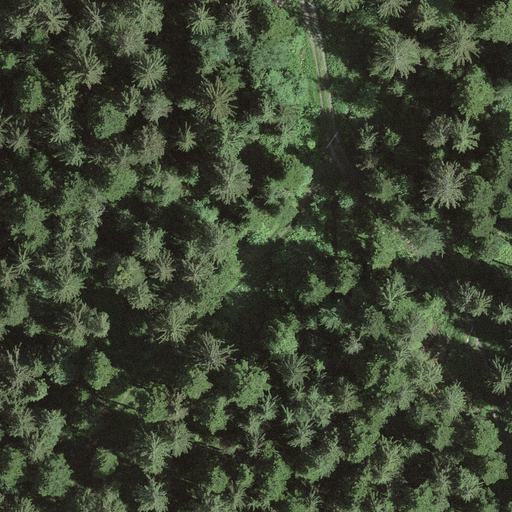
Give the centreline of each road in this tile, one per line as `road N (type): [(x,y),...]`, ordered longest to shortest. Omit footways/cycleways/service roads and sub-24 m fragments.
road 1 (track): [(39,511),(115,402),(300,206),(337,154)]
road 2 (track): [(337,154),(452,285),(511,450)]
road 3 (track): [(337,154),(304,0)]
